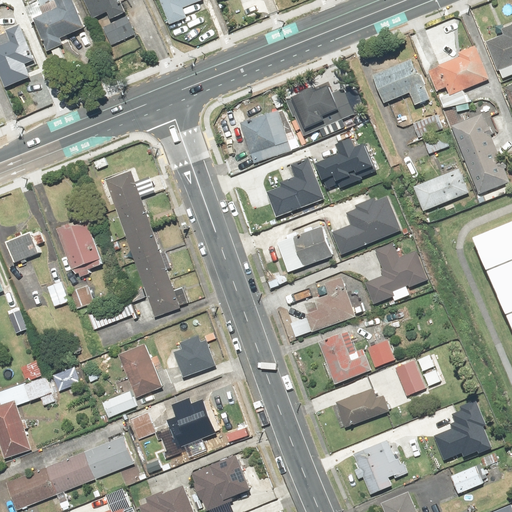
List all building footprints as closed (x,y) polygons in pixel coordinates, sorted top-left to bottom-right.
[(36,23),(39,22),(51,50),(68,43),(66,38),(91,27),(79,0),(43,0),(29,6),(36,23)] [(137,34),(126,12),(131,9),(126,0),(88,0),(97,17),(103,14),(117,43),(137,34)] [(205,0),(164,0),(172,23),(191,17),(187,6),(205,0)] [(16,39),(0,45),(0,62),(10,86),(36,75),(32,65),(42,61),(27,24),(12,30),(16,39)] [(511,24),(507,27),(509,33),(490,41),(506,77),(511,74),(511,24)] [(430,70),(446,107),(473,101),(467,89),(493,78),(479,44),(462,51),(464,55),(430,70)] [(378,74),(389,101),(393,100),(399,114),(409,110),(403,95),(414,91),(419,104),(435,98),(430,84),(432,83),(421,56),(378,74)] [(316,97),(319,102),(298,111),(309,135),(323,129),(326,136),(349,126),(346,119),(368,109),(359,89),(339,98),(335,89),(316,97)] [(282,93),(274,97),(279,108),(288,104),(282,93)] [(289,114),(285,116),(282,109),(244,122),(259,162),(296,149),(291,133),(296,132),(289,114)] [(511,178),(487,114),(456,125),(482,193),(511,181),(511,178)] [(446,128),(441,115),(417,124),(422,137),(446,128)] [(453,145),(448,133),(428,141),(433,153),(453,145)] [(334,188),(381,168),(371,146),(361,150),(357,140),(344,146),(349,156),(324,167),(334,188)] [(97,160),(100,169),(112,165),(108,155),(97,160)] [(330,197),(313,156),(295,163),(300,175),(285,181),(286,185),(271,190),(281,217),(304,208),(306,213),(329,204),(327,199),(330,197)] [(473,192),(463,168),(419,186),(429,210),(473,192)] [(109,179),(158,316),(192,304),(185,286),(179,288),(136,170),(109,179)] [(346,254),(406,229),(392,195),(378,201),(377,198),(360,205),(361,208),(352,212),(357,223),(337,231),(346,254)] [(78,221),(62,227),(79,272),(110,260),(94,219),(79,224),(78,221)] [(340,253),(329,225),(283,242),(293,270),(340,253)] [(511,226),(470,243),(511,340),(511,226)] [(45,252),(36,230),(9,241),(17,263),(45,252)] [(397,242),(379,249),(387,268),(385,269),(387,274),(368,282),(377,304),(397,295),(399,299),(414,293),(412,288),(434,279),(422,250),(404,257),(397,242)] [(0,292),(9,289),(0,266),(0,292)] [(311,313),(317,331),(361,315),(347,276),(330,282),(333,293),(319,298),(323,309),(311,313)] [(65,280),(51,285),(58,306),(72,301),(65,280)] [(92,284),(74,290),(80,307),(97,301),(92,284)] [(92,314),(98,328),(138,313),(132,299),(92,314)] [(23,306),(9,311),(19,334),(32,329),(23,306)] [(352,330),(324,341),(340,383),(378,369),(371,352),(368,353),(366,350),(360,352),(352,330)] [(86,349),(78,333),(71,336),(79,352),(86,349)] [(186,377),(220,365),(211,341),(206,343),(204,338),(181,346),(183,351),(178,353),(186,377)] [(391,340),(371,347),(379,367),(399,359),(391,340)] [(151,343),(123,354),(140,397),(168,386),(151,343)] [(440,365),(435,354),(422,359),(427,371),(440,365)] [(430,388),(419,358),(399,366),(411,395),(430,388)] [(85,381),(79,366),(56,376),(62,390),(85,381)] [(446,381),(441,369),(428,375),(433,386),(446,381)] [(4,404),(0,405),(0,431),(8,457),(36,448),(22,404),(44,397),(46,404),(59,400),(51,376),(1,392),(4,404)] [(382,397),(378,388),(341,401),(350,425),(394,408),(389,394),(382,397)] [(141,405),(134,390),(107,401),(113,417),(141,405)] [(174,427),(159,433),(169,458),(193,449),(196,456),(212,449),(207,438),(222,432),(208,398),(199,401),(197,395),(176,404),(181,415),(170,419),(174,427)] [(495,448),(480,402),(445,413),(449,427),(439,430),(450,463),(495,448)] [(153,411),(135,419),(142,438),(161,431),(153,411)] [(138,462),(127,435),(10,482),(21,509),(138,462)] [(389,438),(357,453),(364,467),(359,469),(363,478),(367,476),(375,493),(397,483),(394,476),(398,473),(400,478),(411,473),(406,462),(402,464),(389,438)] [(487,467),(502,461),(498,451),(483,457),(487,467)] [(259,487),(245,453),(197,472),(201,482),(199,483),(210,511),(229,503),(228,500),(259,487)] [(438,466),(434,456),(420,462),(424,473),(438,466)] [(148,463),(152,473),(166,467),(161,457),(148,463)] [(489,482),(482,464),(456,475),(463,493),(489,482)] [(508,478),(504,470),(490,477),(494,484),(508,478)] [(202,511),(191,484),(170,492),(169,489),(150,497),(152,501),(143,505),(146,511),(202,511)] [(422,511),(414,491),(385,502),(389,511),(422,511)]
